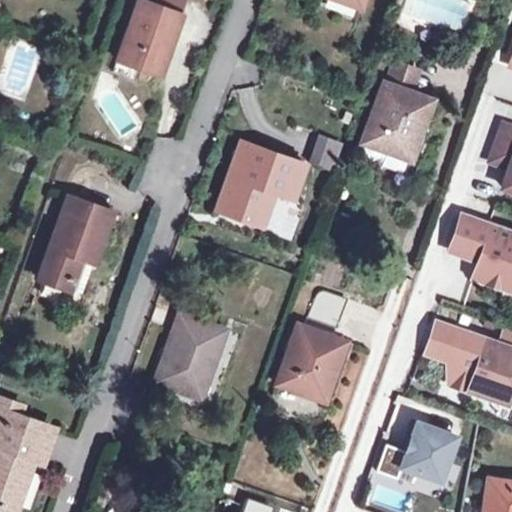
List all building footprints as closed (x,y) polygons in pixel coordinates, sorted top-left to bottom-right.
[(151,4),(140,0),(137,0),(116,60),(151,72),(162,40),(169,42),(179,14),(151,4)] [(152,0),(151,4),(179,14),(183,0),(152,0)] [(391,59),(382,82),(410,92),(418,68),(391,59)] [(410,92),(382,82),(361,141),(364,142),(359,157),(401,172),(406,157),(409,158),(429,99),(410,92)] [(511,127),(502,124),(491,154),(503,158),(507,167),(500,186),(511,190),(511,127)] [(321,140),(312,163),(332,170),(340,147),(321,140)] [(302,163),(242,142),(218,211),(256,224),(268,190),(290,198),(302,163)] [(503,158),(491,154),(489,160),(507,167),(503,158)] [(109,212),(66,197),(39,279),(65,288),(76,256),(88,261),(92,262),(109,212)] [(511,233),(459,214),(446,249),(475,260),(469,276),(511,291),(511,233)] [(77,293),(88,261),(76,256),(65,288),(77,293)] [(313,298),(305,317),(335,328),(345,298),(324,291),(319,291),(316,293),(313,298)] [(222,329),(177,313),(153,382),(193,396),(200,375),(206,377),(222,329)] [(446,349),(453,328),(434,321),(424,350),(444,357),(443,380),(449,382),(458,354),(446,349)] [(339,340),(296,324),(275,384),(319,398),(339,340)] [(511,373),(511,348),(453,328),(446,349),(458,354),(449,382),(487,395),(493,378),(509,383),(511,373)] [(199,399),(206,377),(200,375),(193,396),(199,399)] [(503,401),(509,383),(493,378),(487,395),(503,401)] [(20,407),(2,401),(0,405),(0,509),(8,511),(11,511),(26,469),(19,467),(23,456),(36,460),(48,426),(17,416),(20,407)] [(438,478),(453,434),(411,419),(406,435),(409,437),(399,465),(438,478)] [(511,511),(511,480),(484,477),(480,509),(483,509),(482,511),(511,511)] [(235,511),(270,511),(273,505),(240,496),(235,511)]
